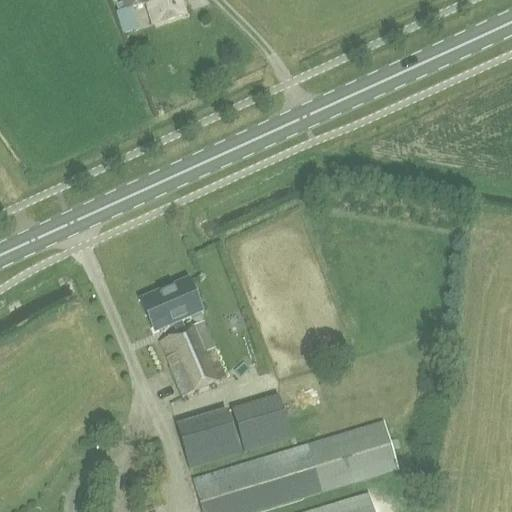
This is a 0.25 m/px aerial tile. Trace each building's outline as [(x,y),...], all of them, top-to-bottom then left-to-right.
[(187,16),(181,0),(122,0),(126,12),(147,5),(153,26),(187,16)] [(170,370),(183,399),(225,381),(211,351),(217,348),(206,323),(186,332),(181,321),(200,313),(187,283),(142,303),(155,332),(172,325),(177,336),(160,343),(172,369),(170,370)] [(317,388),(292,394),(296,412),(321,406),(317,388)] [(205,465),(192,422),(176,427),(189,470),(205,465)] [(383,423),(307,446),(192,481),(201,511),(373,511),(368,496),(317,511),(265,511),(398,471),(383,423)]
